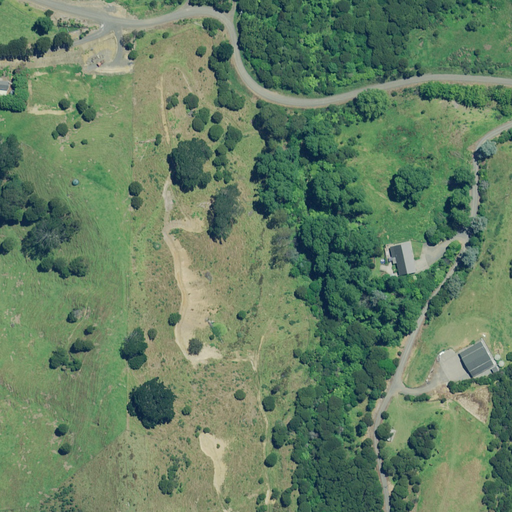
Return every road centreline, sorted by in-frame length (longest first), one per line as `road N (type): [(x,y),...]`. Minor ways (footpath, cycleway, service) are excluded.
road 1 (unclassified): [(511,81),(412,79),(302,101),(246,74),(221,13),(108,20),(42,0)]
road 2 (track): [(385,511),(367,417),(447,270),(465,218),(472,143),(511,121)]
